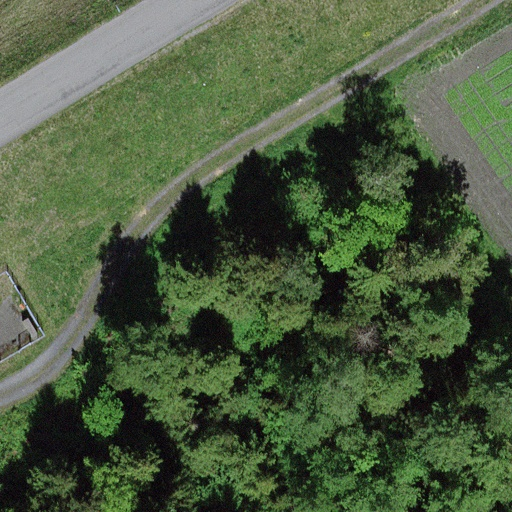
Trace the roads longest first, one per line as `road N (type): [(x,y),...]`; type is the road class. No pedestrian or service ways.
road 1 (track): [(0,396),(90,321),(129,230),(503,0)]
road 2 (unclassified): [(0,112),(185,0)]
